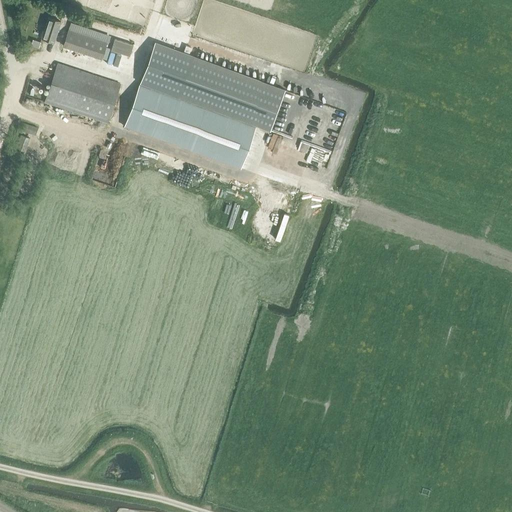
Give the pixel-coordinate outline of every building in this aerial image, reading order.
[(58,14),(59,11),(60,8),(49,4),(47,10),(53,13),(58,14)] [(48,17),(41,38),(53,42),(60,21),(48,17)] [(100,57),(105,42),(113,45),(106,69),(129,77),(139,44),(70,22),(68,30),(63,45),(77,49),(75,55),(96,62),(98,56),(100,57)] [(55,47),(62,49),(68,30),(60,28),(55,47)] [(154,42),(139,83),(149,86),(270,131),(285,90),(154,42)] [(107,122),(114,103),(120,84),(57,63),(44,101),(107,122)] [(139,83),(123,126),(134,130),(240,168),(256,127),(148,88),(149,86),(139,83)] [(311,122),(331,134),(337,123),(317,111),(311,122)] [(21,130),(32,133),(35,134),(37,127),(24,123),(21,130)] [(29,137),(20,134),(14,151),(23,154),(29,137)] [(198,189),(203,181),(197,177),(192,186),(198,189)] [(206,217),(213,195),(207,194),(200,215),(206,217)] [(191,212),(193,201),(185,200),(184,211),(191,212)]
